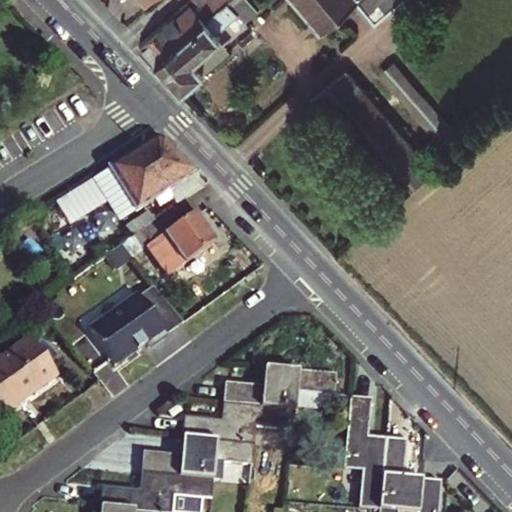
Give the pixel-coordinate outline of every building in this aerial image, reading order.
[(141,44),(157,62),(229,0),(191,0),(175,14),(141,44)] [(229,0),(157,62),(182,90),(204,70),(195,60),(221,38),(217,32),(238,14),(245,22),(259,10),(250,0),(229,0)] [(293,0),(322,33),(358,3),(359,1),(358,0),(293,0)] [(358,3),(375,22),(400,0),(358,0),(359,1),(358,3)] [(393,62),(380,73),(443,146),(456,136),(393,62)] [(312,99),(398,199),(433,169),(347,69),(312,99)] [(175,188),(185,203),(196,196),(209,186),(165,141),(153,140),(108,168),(136,212),(175,188)] [(122,248),(121,249),(131,261),(152,247),(171,276),(215,245),(185,203),(155,225),(122,248)] [(110,230),(122,248),(155,225),(149,216),(110,230)] [(121,249),(105,260),(115,272),(131,261),(121,249)] [(148,300),(164,332),(179,324),(163,292),(148,300)] [(90,332),(115,369),(146,347),(149,351),(167,339),(138,298),(90,332)] [(56,377),(30,340),(0,361),(0,414),(21,399),(27,399),(56,377)] [(335,401),(336,380),(265,374),(263,393),(225,389),(223,409),(295,416),(296,414),(329,417),(331,401),(335,401)] [(383,511),(388,445),(370,443),(373,405),(353,403),(347,475),(367,476),(363,511),(383,511)] [(295,416),(223,409),(222,426),(185,424),(184,443),(256,451),(257,434),(294,438),(295,416)] [(256,451),(184,443),(182,462),(145,458),(143,479),(215,485),(216,468),(254,471),(256,451)] [(419,511),(421,481),(407,480),(409,447),(388,445),(383,511),(419,511)] [(215,485),(143,479),(142,496),(105,493),(102,511),(175,511),(176,503),(213,505),(215,485)] [(421,481),(419,511),(439,511),(442,483),(421,481)]
